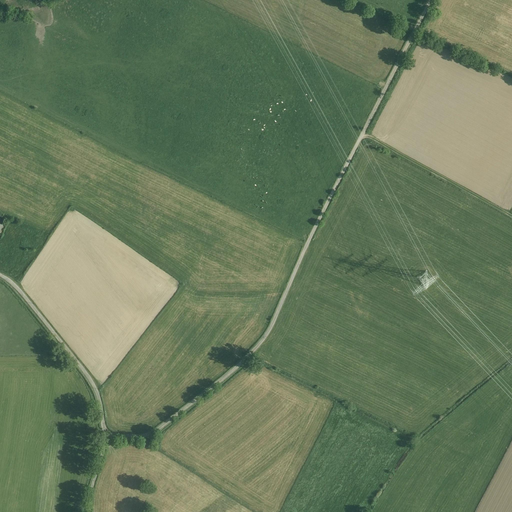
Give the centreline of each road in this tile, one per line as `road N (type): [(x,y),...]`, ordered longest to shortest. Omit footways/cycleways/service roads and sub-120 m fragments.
road 1 (unclassified): [(431,0),(272,328),(159,430),(104,443)]
road 2 (unclassified): [(0,275),(87,373),(101,396),(104,443)]
